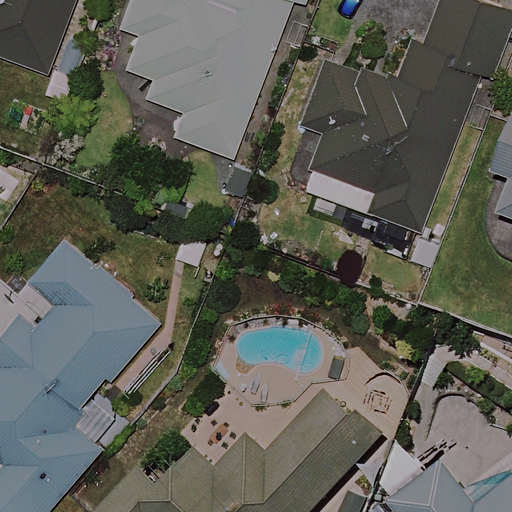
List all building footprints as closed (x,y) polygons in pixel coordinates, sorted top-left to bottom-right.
[(0,0),(0,53),(51,73),(79,0),(0,0)] [(309,0),(135,0),(125,28),(143,34),(130,69),(156,78),(149,97),(187,111),(177,136),(239,159),(297,0),(299,0),(308,3),(309,0)] [(511,18),(511,8),(489,0),(440,0),(421,53),(411,50),(400,81),(332,56),(307,125),(326,132),(306,188),(423,231),(466,113),(476,117),(511,18)] [(511,140),(499,175),(511,180),(511,192),(503,215),(511,218),(511,140)] [(164,323),(68,240),(33,280),(59,303),(36,329),(20,315),(0,337),(0,511),(47,511),(103,447),(72,420),(114,370),(120,375),(164,323)] [(317,511),(383,441),(329,390),(271,453),(252,436),(215,475),(176,439),(107,511),(317,511)] [(511,511),(511,484),(481,508),(448,465),(396,505),(401,511),(511,511)]
